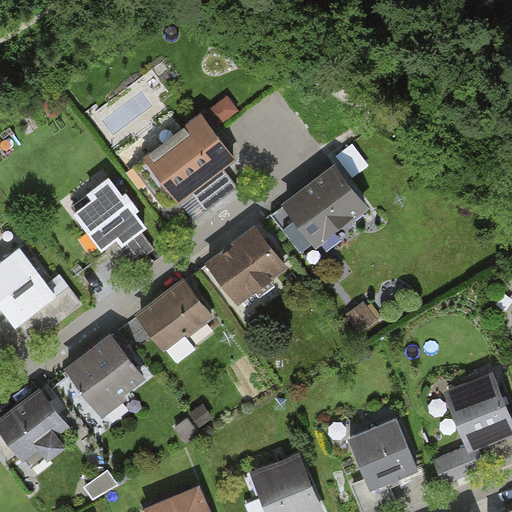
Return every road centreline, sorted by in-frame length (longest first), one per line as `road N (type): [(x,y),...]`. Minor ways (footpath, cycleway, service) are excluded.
road 1 (residential): [(0,397),(303,176)]
road 2 (track): [(511,194),(191,0)]
